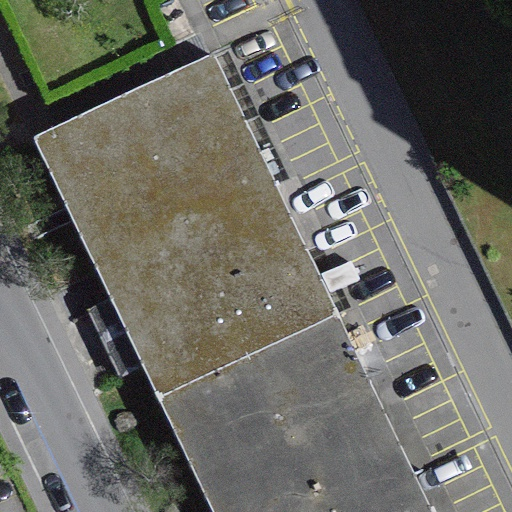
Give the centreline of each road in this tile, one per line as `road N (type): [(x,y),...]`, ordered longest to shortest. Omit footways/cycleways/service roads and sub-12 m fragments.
road 1 (residential): [(511,446),(286,0)]
road 2 (residential): [(0,306),(99,511)]
